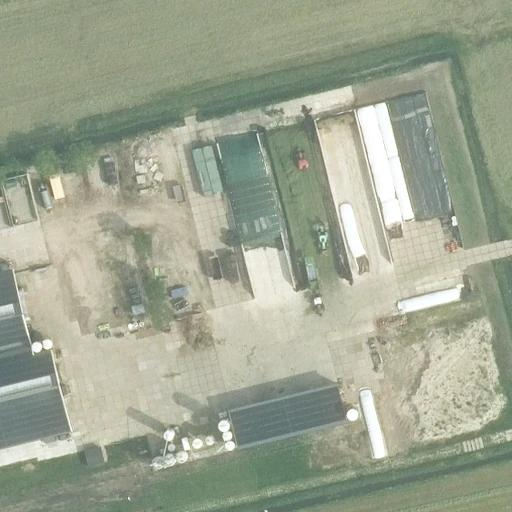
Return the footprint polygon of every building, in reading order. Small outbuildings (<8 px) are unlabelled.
[(0,231),(11,229),(0,183),(0,231)] [(0,276),(0,445),(68,428),(49,351),(32,355),(12,273),(0,276)] [(108,320),(114,353),(148,347),(137,291),(123,294),(128,316),(108,320)] [(80,349),(106,342),(102,327),(76,334),(80,349)] [(337,385),(229,411),(239,450),(347,424),(337,385)] [(99,448),(84,452),(88,467),(103,464),(99,448)]
